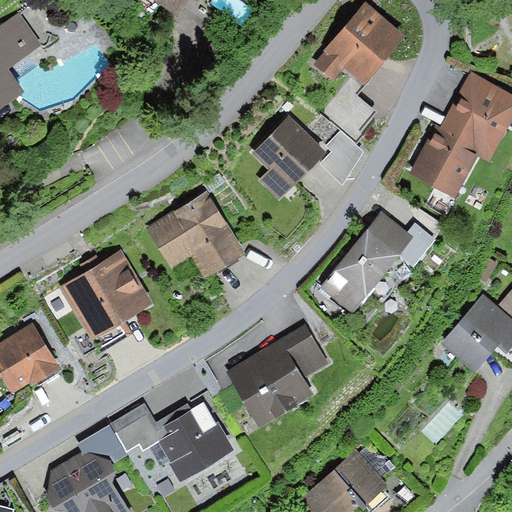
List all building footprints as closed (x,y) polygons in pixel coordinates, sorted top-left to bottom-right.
[(140,0),(179,23),(193,0),(140,0)] [(405,43),(366,9),(316,67),(335,83),(344,72),(351,77),(365,90),(405,43)] [(18,15),(0,28),(0,114),(23,100),(13,83),(7,74),(42,48),(18,15)] [(444,130),(436,126),(409,176),(457,202),(479,161),(490,167),(511,125),(511,102),(471,80),(444,130)] [(350,84),(330,111),(361,134),(381,107),(350,84)] [(327,155),(289,119),(252,158),(269,174),(259,184),(280,204),(327,155)] [(331,154),(320,166),(342,189),(364,155),(357,148),(340,133),(326,148),(331,154)] [(209,186),(147,224),(172,266),(193,253),(205,272),(246,247),(209,186)] [(381,208),(320,284),(352,309),(412,233),(381,208)] [(122,247),(60,284),(101,352),(134,333),(122,314),(151,296),(122,247)] [(486,281),(498,262),(490,257),(478,276),(486,281)] [(511,287),(498,303),(482,291),(440,342),(473,367),(496,338),(504,346),(511,338),(511,287)] [(33,321),(0,340),(0,368),(13,390),(59,362),(33,321)] [(306,323),(228,369),(260,423),(314,391),(304,373),(328,360),(306,323)] [(211,400),(156,428),(188,490),(242,461),(211,400)] [(78,441),(83,450),(111,453),(115,458),(128,451),(110,421),(78,441)] [(355,449),(300,499),(311,511),(340,511),(359,495),(364,498),(383,480),(355,449)] [(80,450),(52,466),(48,498),(64,503),(69,511),(132,511),(112,474),(118,462),(115,458),(111,453),(83,450),(80,450)] [(405,484),(396,493),(405,502),(414,493),(405,484)] [(0,503),(0,511),(13,511),(15,506),(0,503)]
